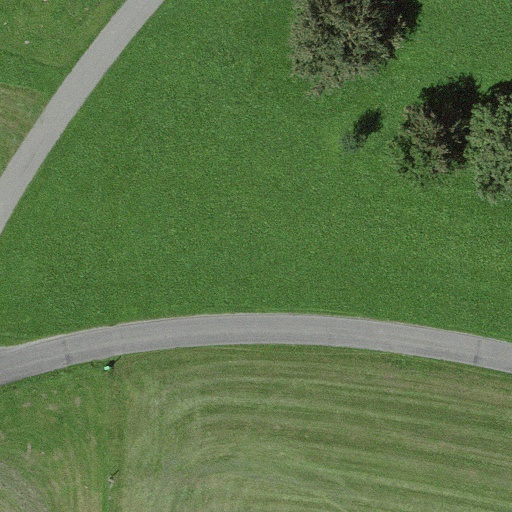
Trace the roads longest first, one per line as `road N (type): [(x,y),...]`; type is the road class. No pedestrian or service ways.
road 1 (unclassified): [(0,371),(99,345),(244,329),(420,339),(511,360)]
road 2 (unclassified): [(152,0),(69,101),(0,211)]
